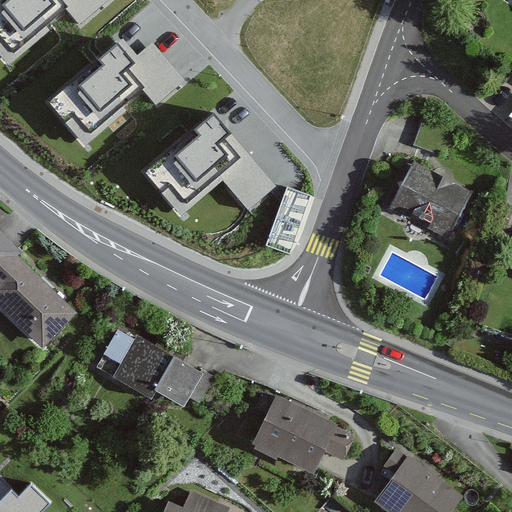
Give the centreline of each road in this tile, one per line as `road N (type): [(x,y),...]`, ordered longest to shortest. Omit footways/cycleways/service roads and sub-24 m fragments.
road 1 (secondary): [(0,162),(95,242),(296,332)]
road 2 (residential): [(343,183),(217,41)]
road 3 (secondary): [(296,332),(457,390)]
road 4 (residential): [(511,148),(448,93),(384,56)]
road 5 (residential): [(343,183),(296,332)]
road 6 (residential): [(384,56),(343,183)]
